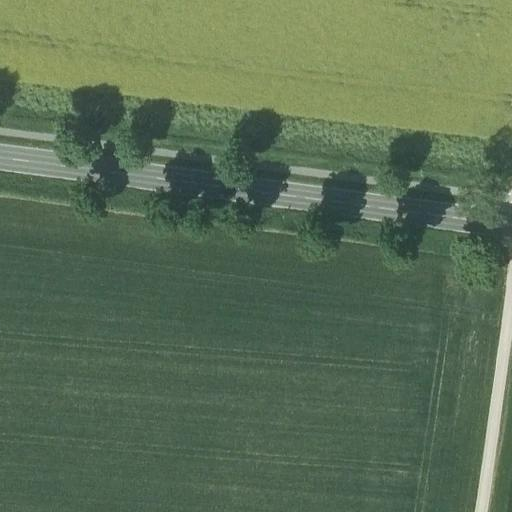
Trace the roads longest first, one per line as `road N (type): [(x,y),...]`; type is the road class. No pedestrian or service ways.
road 1 (secondary): [(511,223),(0,152)]
road 2 (track): [(511,271),(481,511)]
